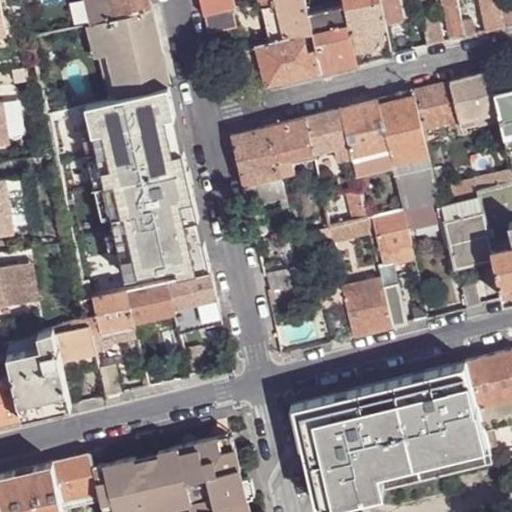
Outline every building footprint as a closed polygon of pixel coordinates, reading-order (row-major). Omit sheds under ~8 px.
[(91,7),(93,20),(149,7),(147,0),(111,0),(112,3),(101,5),(91,7)] [(199,0),(203,14),(232,6),(233,6),(231,0),(199,0)] [(307,12),(304,0),(279,0),(289,37),(302,34),(312,31),(311,28),(307,12)] [(393,54),(387,24),(382,0),(341,0),(342,4),(346,20),(358,63),(375,59),(393,54)] [(382,0),(387,24),(400,21),(404,19),(400,0),(382,0)] [(464,37),(455,0),(439,0),(447,34),(449,41),(464,37)] [(501,8),(499,0),(493,0),(480,3),(485,27),(485,32),(505,27),(501,8)] [(342,4),(307,12),(311,28),(346,20),(342,4)] [(237,25),(232,6),(203,14),(207,32),(237,25)] [(511,6),(501,8),(505,27),(511,25),(511,6)] [(106,51),(116,93),(167,82),(164,69),(153,23),(149,7),(93,20),(87,21),(95,53),(106,51)] [(346,20),(311,28),(312,31),(316,48),(322,72),(344,66),(358,63),(346,20)] [(87,21),(80,22),(87,55),(95,53),(87,21)] [(435,26),(424,28),(428,46),(439,43),(435,26)] [(289,80),(322,72),(316,48),(306,50),(302,34),(289,37),(244,47),(254,88),(289,80)] [(95,53),(104,96),(116,93),(106,51),(95,53)] [(493,91),(490,72),(465,78),(451,81),(460,121),(498,112),(493,91)] [(424,130),(460,121),(451,81),(432,86),(415,90),(424,130)] [(106,178),(103,179),(101,180),(110,214),(111,214),(193,195),(180,139),(167,82),(116,93),(104,96),(88,99),(105,171),(106,178)] [(511,139),(511,86),(493,91),(498,112),(501,123),(504,142),(511,139)] [(393,172),(431,164),(424,130),(415,90),(394,95),(375,99),(391,163),(393,172)] [(0,140),(10,139),(3,99),(0,99),(0,140)] [(72,256),(83,254),(90,289),(178,267),(170,233),(118,246),(111,214),(110,214),(101,180),(103,179),(101,172),(105,171),(88,99),(44,109),(72,256)] [(391,163),(375,99),(358,103),(341,108),(352,158),(355,171),(391,163)] [(334,162),(352,158),(341,108),(324,112),(305,116),(313,153),(331,149),(334,162)] [(463,132),(501,123),(498,112),(460,121),(463,132)] [(286,205),(283,195),(278,174),(293,170),(291,163),(290,158),(313,153),(305,116),(263,127),(231,134),(251,222),(254,234),(268,232),(261,201),(277,197),(280,206),(286,205)] [(291,163),(314,157),(313,153),(290,158),(291,163)] [(439,199),(431,165),(431,164),(393,172),(401,209),(439,199)] [(25,174),(0,177),(0,230),(34,226),(25,174)] [(511,182),(477,190),(478,197),(492,252),(503,300),(511,297),(511,182)] [(329,226),(366,217),(361,195),(360,190),(323,198),(329,226)] [(478,197),(439,206),(453,261),(479,255),(492,252),(478,197)] [(413,260),(401,209),(372,216),(383,267),(413,260)] [(368,228),(366,217),(329,226),(330,227),(331,234),(332,237),(368,228)] [(178,267),(179,274),(210,267),(205,244),(200,225),(170,233),(178,267)] [(324,235),(331,234),(330,227),(323,229),(324,235)] [(314,237),(324,235),(323,229),(313,231),(314,237)] [(34,259),(24,261),(29,296),(39,294),(34,259)] [(0,300),(29,296),(24,261),(0,264),(0,300)] [(165,278),(174,312),(218,302),(216,294),(210,267),(179,274),(165,278)] [(314,282),(320,309),(344,304),(337,277),(314,282)] [(165,278),(124,287),(132,322),(174,312),(165,278)] [(379,278),(343,286),(354,336),(377,330),(391,327),(381,286),(379,278)] [(475,278),(461,281),(468,308),(482,305),(475,278)] [(271,308),(310,299),(305,280),(266,289),(271,308)] [(397,283),(381,286),(391,327),(406,323),(405,317),(397,283)] [(124,287),(91,295),(99,331),(101,330),(132,322),(124,287)] [(101,330),(104,342),(135,334),(132,322),(101,330)] [(177,325),(181,344),(192,341),(189,327),(188,327),(186,323),(177,325)] [(52,324),(3,341),(6,353),(11,376),(21,417),(50,410),(71,405),(60,360),(54,332),(52,324)] [(87,324),(54,332),(60,360),(94,352),(87,324)] [(183,349),(183,351),(189,376),(205,372),(198,345),(183,349)] [(482,431),(511,423),(511,348),(490,354),(466,360),(476,406),(482,431)] [(440,367),(418,372),(426,407),(450,401),(452,411),(476,406),(466,360),(440,367)] [(114,363),(98,367),(105,396),(122,393),(114,363)] [(404,375),(395,378),(403,413),(426,407),(418,372),(404,375)] [(11,376),(0,379),(0,422),(8,420),(21,417),(11,376)] [(344,431),(338,409),(345,407),(379,399),(375,382),(354,387),(307,399),(292,402),(301,439),(301,441),(344,431)] [(301,441),(304,453),(352,442),(345,407),(338,409),(344,431),(301,441)] [(109,461),(93,465),(99,490),(101,497),(104,511),(250,511),(250,508),(247,498),(245,487),(242,477),(239,463),(232,431),(200,439),(165,448),(140,453),(109,461)] [(69,456),(51,460),(59,500),(99,490),(93,465),(90,451),(69,456)] [(59,500),(51,460),(11,470),(0,472),(0,511),(62,511),(61,506),(59,500)] [(316,506),(329,502),(322,472),(308,474),(316,506)] [(245,487),(247,498),(257,496),(252,475),(242,477),(245,487)] [(101,497),(99,490),(59,500),(61,506),(101,497)]
